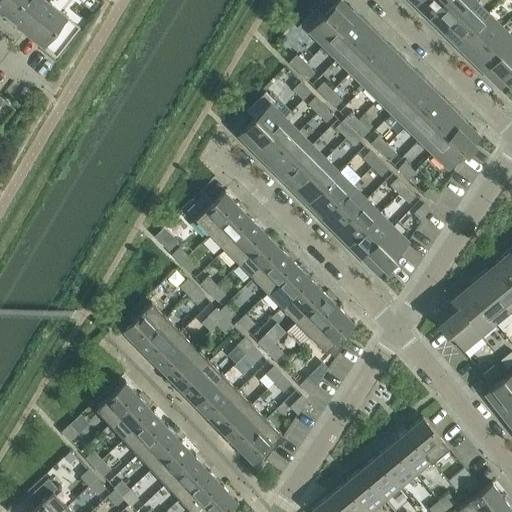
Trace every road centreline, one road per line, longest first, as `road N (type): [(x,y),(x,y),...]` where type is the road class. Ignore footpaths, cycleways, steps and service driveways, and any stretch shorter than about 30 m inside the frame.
road 1 (residential): [(396,331),(213,151)]
road 2 (residential): [(278,511),(396,331)]
road 3 (residential): [(396,331),(511,154)]
road 4 (residential): [(511,468),(396,331)]
road 5 (residential): [(511,124),(386,0)]
